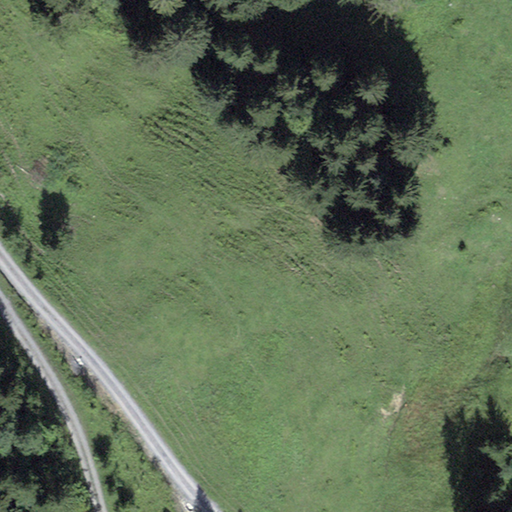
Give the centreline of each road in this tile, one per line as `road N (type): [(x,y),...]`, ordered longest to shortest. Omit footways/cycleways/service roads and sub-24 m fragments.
road 1 (track): [(0,265),(200,511)]
road 2 (track): [(0,307),(55,403),(93,511)]
